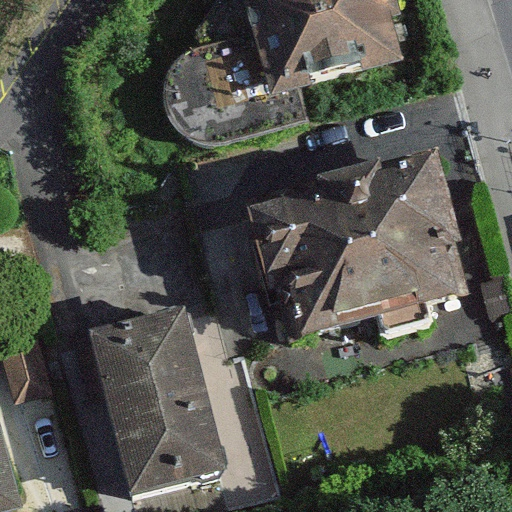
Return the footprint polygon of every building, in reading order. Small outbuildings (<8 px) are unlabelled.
[(222,0),(193,41),(198,56),(182,64),(170,78),(164,95),(165,113),(173,130),(187,143),(195,145),(205,149),(223,148),(305,125),(297,97),(398,69),(386,27),(398,24),(390,0),(222,0)] [(427,167),(244,216),(264,290),(272,288),(289,352),(464,305),(427,167)] [(499,285),(481,291),(491,327),(510,322),(511,321),(511,301),(507,283),(499,285)] [(180,323),(92,345),(132,501),(220,478),(180,323)] [(0,346),(0,361),(13,411),(35,405),(53,401),(36,338),(0,346)] [(0,511),(7,511),(16,510),(0,448),(0,511)]
